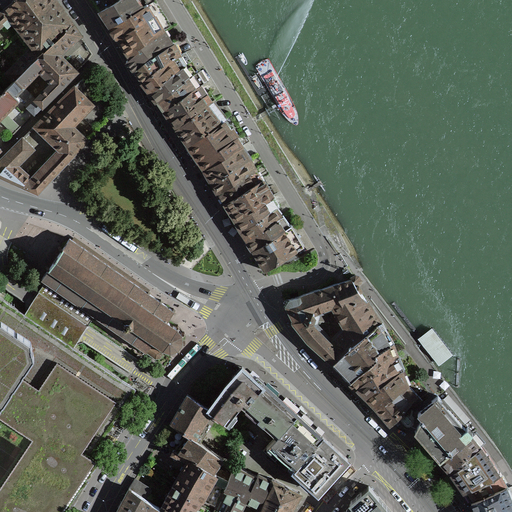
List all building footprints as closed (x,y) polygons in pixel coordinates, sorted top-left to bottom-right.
[(0,0),(0,13),(6,8),(5,8),(14,0),(0,0)] [(14,0),(5,8),(6,8),(0,13),(0,26),(9,18),(20,33),(54,2),(53,0),(14,0)] [(108,28),(142,8),(136,0),(89,0),(97,12),(108,28)] [(146,5),(142,8),(108,28),(118,43),(129,60),(138,52),(137,50),(163,31),(169,27),(153,1),(146,5)] [(32,48),(38,57),(39,56),(71,25),(60,9),(54,2),(20,33),(32,48)] [(80,36),(71,25),(39,56),(39,57),(15,81),(14,80),(13,81),(6,88),(18,101),(34,115),(76,73),(62,59),(58,55),(80,36)] [(164,32),(163,31),(137,50),(138,52),(129,60),(126,64),(129,68),(133,73),(148,59),(148,60),(171,44),(167,38),(168,36),(165,32),(164,32)] [(168,61),(179,56),(172,44),(171,44),(148,60),(148,59),(133,73),(137,78),(141,84),(158,68),(158,69),(168,61)] [(38,57),(32,48),(6,74),(13,81),(14,80),(15,81),(39,57),(39,56),(38,57)] [(144,87),(149,94),(175,73),(191,62),(185,53),(179,56),(168,61),(158,69),(158,68),(141,84),(144,87)] [(182,81),(196,72),(191,62),(175,73),(149,94),(151,96),(156,103),(157,102),(183,82),(182,81)] [(199,85),(203,83),(196,72),(182,81),(183,82),(157,102),(158,104),(163,111),(175,103),(174,102),(199,85)] [(169,121),(205,94),(202,89),(199,85),(174,102),(175,103),(163,111),(162,112),(164,114),(169,121)] [(0,178),(36,194),(46,184),(76,153),(86,141),(72,127),(92,106),(74,87),(33,128),(59,153),(33,182),(16,166),(20,161),(21,162),(32,150),(29,147),(34,141),(27,134),(11,150),(0,160),(0,178)] [(0,118),(18,101),(6,88),(0,94),(0,118)] [(214,100),(209,92),(205,94),(169,121),(171,124),(176,130),(206,105),(212,102),(214,100)] [(203,135),(223,120),(225,118),(212,102),(206,105),(176,130),(175,130),(180,138),(187,147),(204,135),(203,135)] [(204,171),(242,147),(236,136),(234,137),(223,120),(203,135),(204,135),(187,147),(194,158),(204,171)] [(246,161),(249,159),(251,158),(243,146),(242,147),(204,171),(206,176),(210,183),(246,160),(246,161)] [(217,195),(255,170),(249,159),(246,161),(246,160),(210,183),(213,188),(217,195)] [(223,204),(261,180),(255,170),(217,195),(220,199),(223,204)] [(234,223),(272,197),(272,196),(262,179),(261,180),(223,204),(228,212),(234,223)] [(193,213),(182,196),(179,198),(190,215),(193,213)] [(240,232),(274,208),(277,206),(272,197),(234,223),(236,226),(240,232)] [(246,242),(281,217),(274,208),(240,232),(242,236),(246,242)] [(271,239),(289,226),(282,216),(281,217),(246,242),(249,246),(250,248),(252,251),(271,239)] [(303,246),(290,225),(289,226),(271,239),(252,251),(257,259),(263,269),(264,272),(280,261),(292,254),(303,246)] [(161,299),(160,301),(149,293),(150,292),(148,291),(147,292),(113,268),(70,238),(42,279),(45,281),(39,292),(88,325),(94,316),(119,333),(118,334),(120,335),(121,334),(132,342),(131,343),(132,344),(133,343),(144,350),(143,351),(146,353),(147,352),(150,355),(151,356),(151,355),(155,358),(155,359),(156,359),(156,358),(159,357),(160,358),(161,358),(160,357),(161,356),(162,354),(163,354),(163,353),(162,353),(162,351),(164,348),(169,350),(170,353),(171,353),(171,350),(177,348),(179,351),(180,350),(178,347),(182,342),(185,343),(185,341),(182,340),(182,334),(185,333),(184,332),(181,333),(178,328),(179,325),(178,324),(176,327),(167,321),(173,312),(175,313),(176,312),(174,311),(175,309),(173,308),(172,309),(162,302),(163,300),(161,299)] [(287,266),(296,260),(293,255),(292,254),(280,261),(283,266),(287,266)] [(294,320),(293,321),(308,339),(320,350),(333,362),(334,362),(351,344),(382,319),(368,299),(366,300),(357,285),(360,281),(354,278),(350,278),(348,279),(347,280),(337,283),(336,283),(287,300),(284,301),(294,320)] [(0,511),(63,511),(100,458),(97,456),(92,453),(136,388),(74,346),(82,334),(88,325),(39,292),(34,299),(24,313),(0,296),(0,511)] [(382,319),(351,344),(334,362),(339,368),(350,380),(376,357),(373,353),(390,342),(391,343),(393,341),(394,341),(382,319)] [(395,354),(391,343),(390,342),(373,353),(376,357),(350,380),(355,385),(357,387),(373,371),(395,354)] [(359,389),(365,396),(381,382),(382,382),(401,369),(395,354),(373,371),(357,387),(359,389)] [(236,372),(227,383),(208,409),(211,411),(213,413),(224,420),(227,423),(241,403),(244,406),(246,405),(245,404),(258,389),(261,386),(263,384),(250,372),(242,366),(237,371),(236,372)] [(407,384),(407,383),(401,369),(382,382),(381,382),(365,396),(369,400),(376,407),(390,396),(390,395),(407,384)] [(244,406),(245,407),(247,404),(259,416),(257,418),(268,427),(270,425),(279,433),(293,418),(294,416),(297,413),(285,402),(280,398),(276,394),(264,383),(263,384),(261,386),(258,389),(245,404),(246,405),(244,406)] [(422,399),(408,385),(407,384),(390,395),(390,396),(376,407),(381,413),(390,423),(391,425),(392,423),(408,405),(413,409),(415,409),(422,399)] [(211,411),(208,409),(187,395),(180,405),(171,421),(188,433),(192,436),(194,438),(211,411)] [(437,395),(418,412),(422,417),(415,430),(421,438),(440,459),(451,449),(452,449),(471,433),(473,430),(468,425),(465,427),(437,395)] [(278,457),(292,469),(294,467),(297,464),(318,441),(322,436),(316,430),(311,425),(310,425),(305,420),(301,417),(301,416),(298,413),(298,414),(297,413),(294,416),(293,418),(279,433),(272,441),(269,444),(264,450),(275,460),(278,457)] [(177,451),(188,433),(171,421),(163,434),(160,439),(174,449),(174,450),(177,451)] [(467,455),(480,444),(485,440),(476,430),(473,431),(473,430),(471,433),(452,449),(451,449),(440,459),(444,463),(451,471),(452,471),(464,462),(461,458),(466,454),(467,455)] [(230,474),(216,467),(217,465),(222,458),(194,438),(192,436),(188,433),(177,451),(179,452),(189,457),(190,456),(216,474),(228,480),(230,474)] [(322,435),(322,436),(318,441),(297,464),(294,467),(292,469),(301,478),(299,480),(308,487),(309,485),(317,492),(348,458),(330,443),(322,435)] [(465,490),(500,472),(481,444),(480,444),(467,455),(466,454),(461,458),(464,462),(452,471),(452,472),(457,479),(465,490)] [(177,455),(187,461),(179,474),(173,483),(201,500),(212,480),(216,474),(190,456),(189,457),(179,452),(177,451),(174,450),(174,449),(171,453),(176,456),(177,455)] [(230,474),(228,480),(216,474),(212,480),(225,487),(215,507),(216,507),(227,511),(239,511),(246,501),(259,507),(262,498),(272,480),(258,473),(257,476),(246,470),(234,464),(230,474)] [(501,474),(500,472),(465,490),(464,490),(466,493),(471,501),(492,490),(506,483),(506,482),(501,474)] [(129,488),(145,499),(151,490),(150,487),(135,478),(129,488)] [(289,511),(290,511),(291,509),(300,492),(273,478),(272,480),(262,498),(259,507),(257,511),(289,511)] [(194,511),(201,500),(173,483),(166,498),(160,508),(161,509),(160,511),(161,511),(194,511)] [(511,511),(511,485),(507,483),(506,483),(492,490),(471,501),(475,511),(511,511)] [(391,511),(380,498),(369,485),(355,497),(350,501),(351,502),(344,511),(391,511)] [(148,511),(153,504),(145,499),(129,488),(119,506),(116,511),(148,511)]
